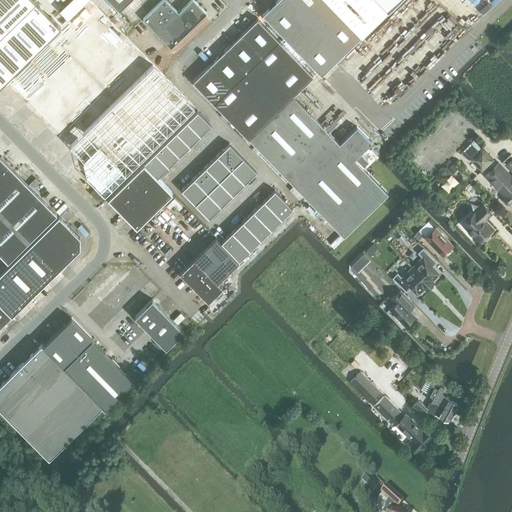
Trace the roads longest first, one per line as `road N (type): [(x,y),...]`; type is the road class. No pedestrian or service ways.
road 1 (unclassified): [(224,124),(167,180),(212,227),(270,171)]
road 2 (secondary): [(442,511),(511,329)]
road 3 (unclassified): [(106,252),(97,223),(0,125)]
road 4 (unclassified): [(224,124),(176,71),(238,0)]
road 5 (unclassified): [(0,360),(106,252)]
